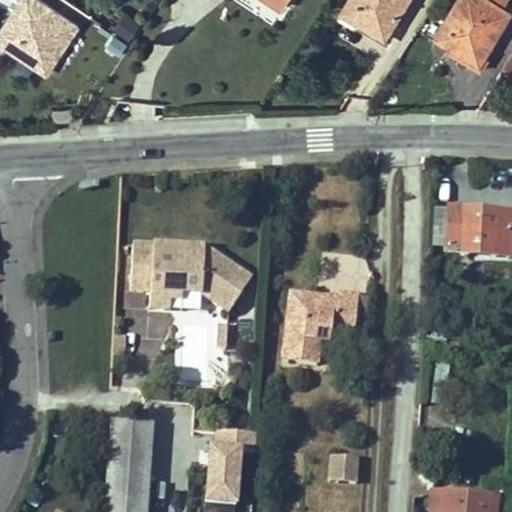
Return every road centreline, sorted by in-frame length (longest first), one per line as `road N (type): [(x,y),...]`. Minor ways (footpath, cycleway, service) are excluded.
road 1 (tertiary): [(408,131),(11,156)]
road 2 (residential): [(392,511),(408,131)]
road 3 (residential): [(0,485),(21,424),(26,366),(11,156)]
